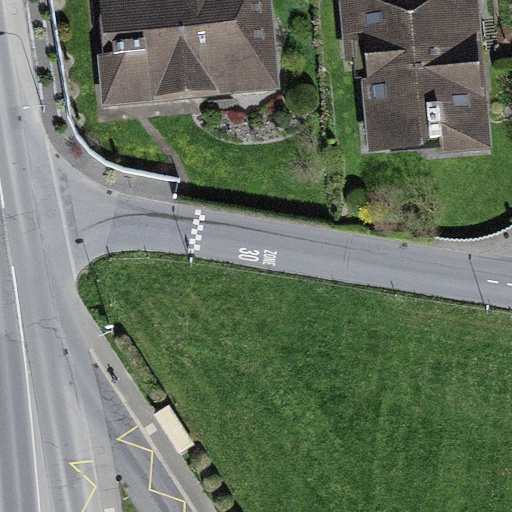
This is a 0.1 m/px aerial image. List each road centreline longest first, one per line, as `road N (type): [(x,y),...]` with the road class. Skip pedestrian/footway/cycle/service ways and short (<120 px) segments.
road 1 (residential): [(511,285),(112,221),(5,223)]
road 2 (secondary): [(44,511),(5,223)]
